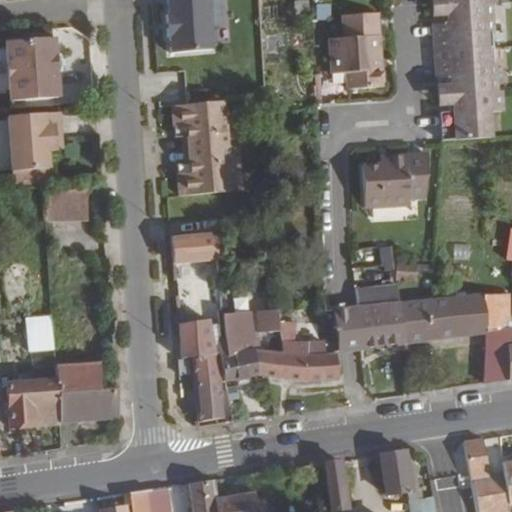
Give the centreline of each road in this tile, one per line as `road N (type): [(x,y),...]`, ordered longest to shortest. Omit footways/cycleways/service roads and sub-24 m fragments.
road 1 (residential): [(115,2),(155,466)]
road 2 (primary): [(436,423),(155,466)]
road 3 (primary): [(155,466),(0,489)]
